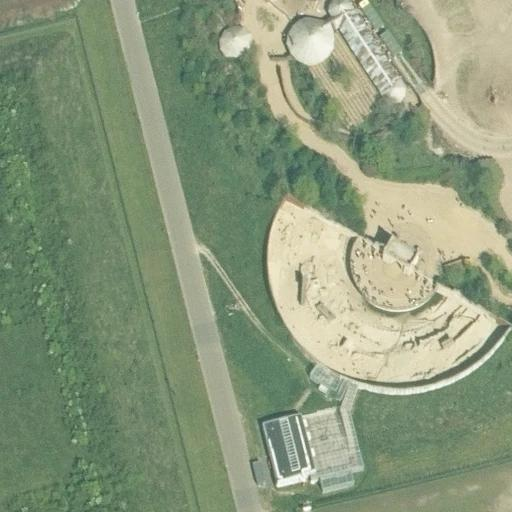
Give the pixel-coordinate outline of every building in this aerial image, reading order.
[(287,54),(289,59),(290,59),(296,64),(301,67),(303,68),(312,69),(321,67),(328,61),(333,52),(334,43),(333,36),(337,34),(378,100),(385,108),(391,109),(400,106),(404,101),(405,92),(357,19),(350,8),(347,4),(343,3),(338,2),(332,4),(328,9),(327,16),(331,21),(325,26),(318,24),(308,22),(300,25),(292,30),(288,35),(286,41),(285,48),(287,54)] [(240,32),(234,31),(228,33),(223,36),(221,42),(221,48),(223,54),(228,58),(234,59),(240,58),(245,55),(248,49),(249,46),(248,39),(244,35),(240,32)] [(382,263),(408,277),(417,262),(390,248),(382,263)] [(333,397),(340,385),(335,383),(330,380),(326,377),(321,374),(317,371),(310,382),(333,397)] [(340,411),(300,421),(315,478),(308,480),(310,486),(319,483),(322,496),(354,488),(351,476),(363,473),(348,417),(357,392),(353,391),(348,389),(340,411)] [(308,480),(315,478),(300,421),(300,420),(285,424),(262,430),(276,488),(308,480)]
